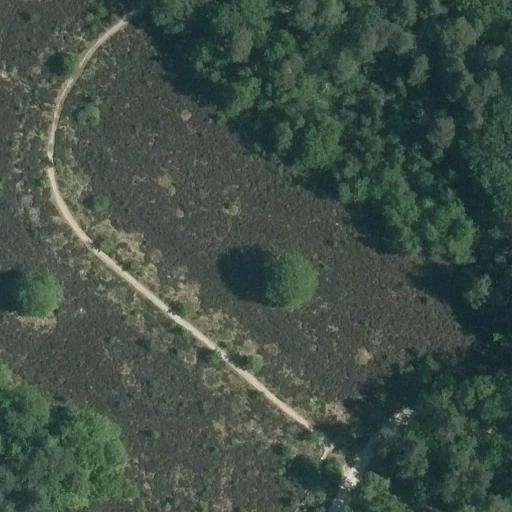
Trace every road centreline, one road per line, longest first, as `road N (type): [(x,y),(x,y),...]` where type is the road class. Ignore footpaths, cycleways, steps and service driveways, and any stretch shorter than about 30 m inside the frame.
road 1 (track): [(151,0),(105,35),(67,82),(50,145),(57,198),(74,227),(126,277),(330,446)]
road 2 (track): [(357,470),(388,425),(425,404),(511,378)]
